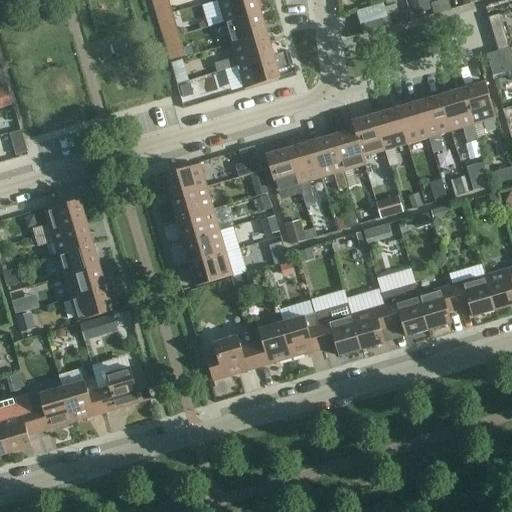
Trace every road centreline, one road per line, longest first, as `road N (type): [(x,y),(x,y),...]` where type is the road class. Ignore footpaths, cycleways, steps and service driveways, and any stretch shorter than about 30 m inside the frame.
road 1 (residential): [(0,490),(511,339)]
road 2 (residential): [(318,95),(0,188)]
road 3 (residential): [(318,95),(472,50)]
